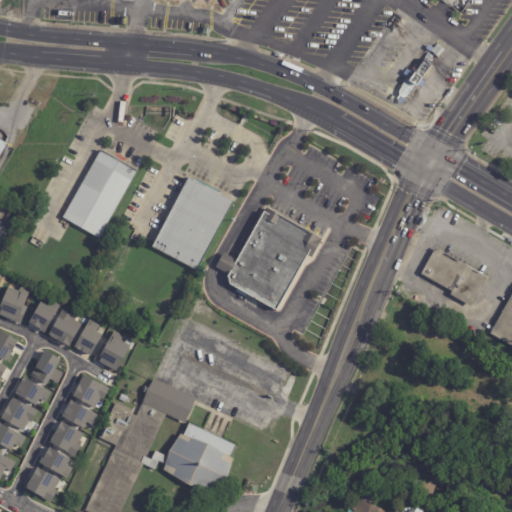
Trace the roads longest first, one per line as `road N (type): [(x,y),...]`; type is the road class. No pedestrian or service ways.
road 1 (secondary): [(436,152),(318,84),(238,57),(0,27)]
road 2 (secondary): [(0,53),(232,80),(335,122)]
road 3 (secondary): [(377,275),(280,511)]
